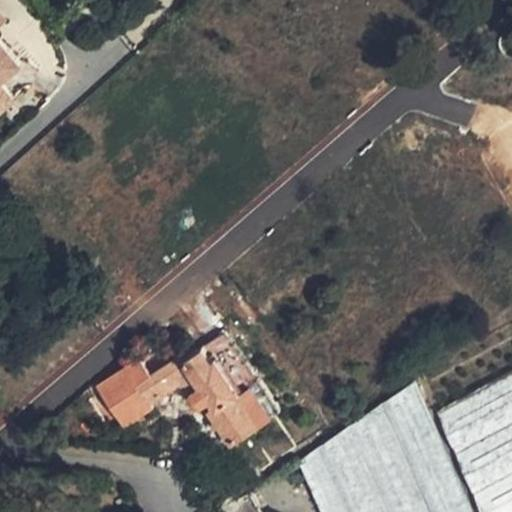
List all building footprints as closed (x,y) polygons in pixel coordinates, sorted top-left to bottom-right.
[(0,81),(22,62),(0,38),(0,81)] [(0,110),(0,111),(15,98),(0,81),(0,110)] [(511,152),(404,119),(390,162),(511,199),(511,152)] [(511,511),(511,323),(424,372),(485,511),(511,511)] [(226,329),(204,344),(213,357),(217,355),(241,391),(260,378),(226,329)] [(140,357),(97,386),(124,426),(154,406),(151,402),(181,381),(194,400),(197,401),(202,402),(211,397),(215,403),(209,408),(232,442),(281,408),(260,378),(241,391),(217,355),(213,357),(204,344),(180,360),(177,355),(151,373),(140,357)] [(299,458),(323,511),(474,511),(415,379),(299,458)] [(262,511),(251,491),(228,504),(232,511),(262,511)]
